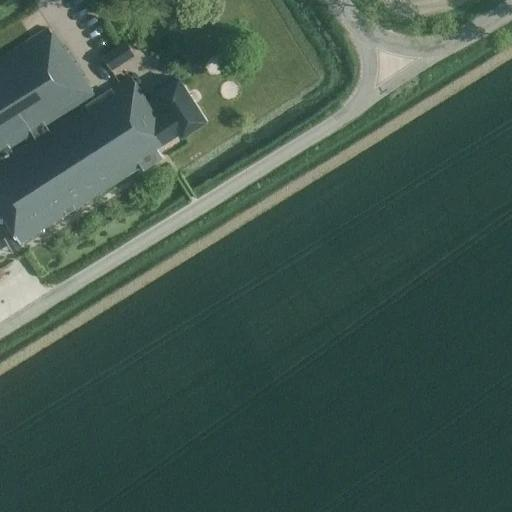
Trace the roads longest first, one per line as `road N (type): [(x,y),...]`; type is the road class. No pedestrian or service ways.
road 1 (unclassified): [(0,335),(389,89)]
road 2 (unclassified): [(389,89),(511,10)]
